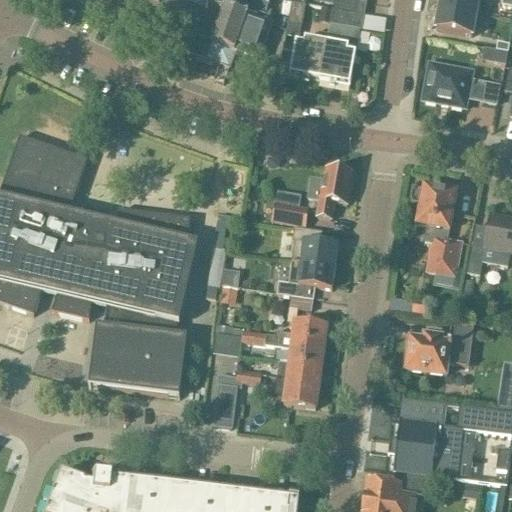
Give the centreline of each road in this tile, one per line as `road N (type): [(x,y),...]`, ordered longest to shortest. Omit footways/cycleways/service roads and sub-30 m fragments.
road 1 (unclassified): [(387,142),(195,105),(0,8)]
road 2 (residential): [(342,467),(387,142)]
road 3 (residential): [(342,467),(75,437),(55,445)]
road 4 (residential): [(387,142),(407,0)]
road 5 (unclassified): [(511,165),(387,142)]
